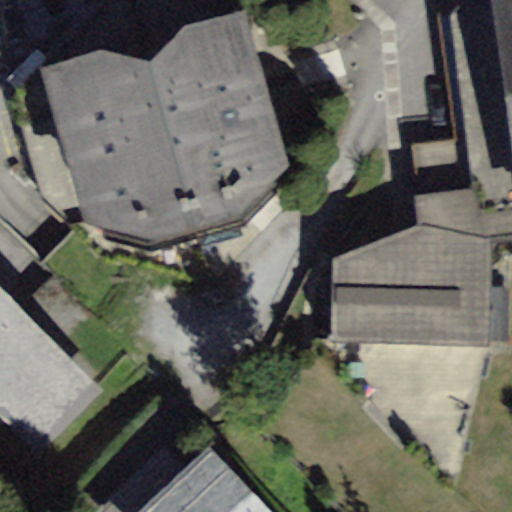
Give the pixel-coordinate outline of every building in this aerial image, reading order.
[(511,0),(455,0),(457,14),(437,16),(453,147),(407,147),(409,202),(400,203),(401,232),(314,263),(314,350),(509,358),(511,246),(511,245),(511,0)] [(372,0),(383,8),(388,0),(372,0)] [(221,15),(3,67),(39,207),(65,237),(143,262),(238,239),(271,206),(221,15)] [(91,395),(0,308),(0,447),(16,460),(91,395)] [(249,511),(193,452),(122,511),(249,511)]
